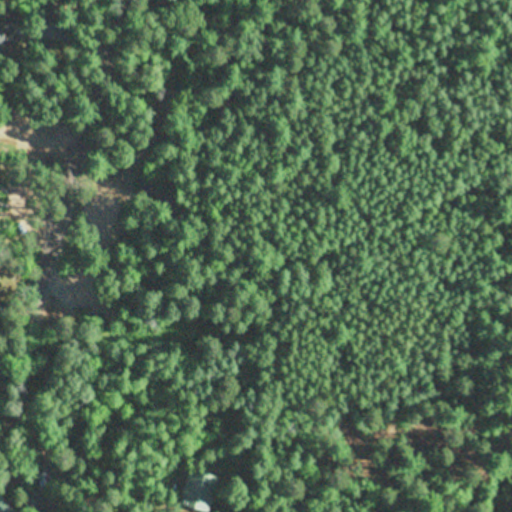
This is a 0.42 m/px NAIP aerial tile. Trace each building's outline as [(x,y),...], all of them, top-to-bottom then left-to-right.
[(64,5),(60,26),(38,22),(42,2),(64,5)] [(0,13),(15,14),(14,35),(5,35),(4,49),(0,48),(0,13)] [(183,198),(176,226),(153,221),(160,195),(140,190),(143,177),(163,182),(160,192),(183,198)] [(219,476),(210,511),(206,511),(182,506),(191,469),(219,476)] [(58,511),(28,511),(32,491),(44,493),(62,496),(61,498),(58,511)] [(0,511),(0,493),(14,507),(9,511),(0,511)]
